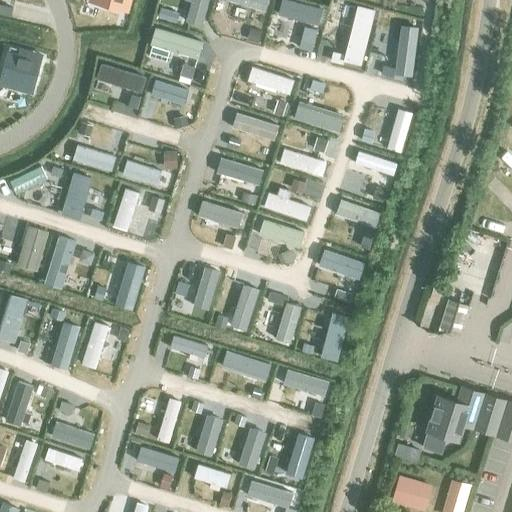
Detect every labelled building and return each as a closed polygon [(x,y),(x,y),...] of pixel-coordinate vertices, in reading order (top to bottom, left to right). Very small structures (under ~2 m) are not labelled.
[(120,10),(122,0),(97,0),(96,3),(108,6),(120,10)] [(36,74),(40,62),(7,53),(4,65),(0,81),(0,84),(21,90),(22,83),(33,86),(36,74)] [(131,71),(124,86),(136,91),(139,82),(142,83),(145,77),(142,75),(141,76),(131,71)] [(441,325),(459,332),(470,305),(451,298),(441,325)] [(511,438),(511,403),(463,388),(458,402),(440,397),(430,431),(425,446),(426,447),(436,451),(439,450),(442,447),(445,436),(457,440),(463,423),(511,438)] [(294,500),(291,511),(301,511),(304,503),(294,500)]
